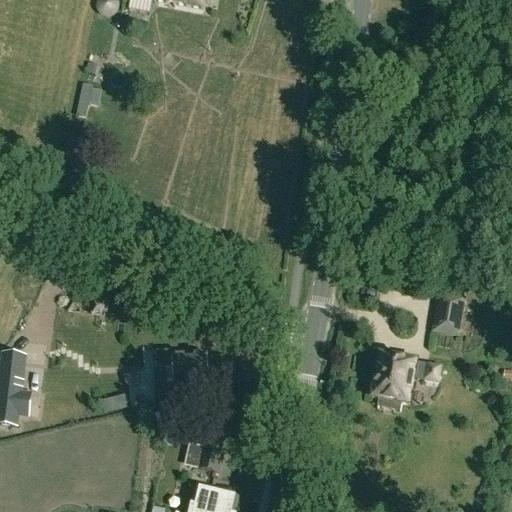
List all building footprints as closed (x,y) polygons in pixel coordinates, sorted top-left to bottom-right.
[(207,0),(147,0),(154,1),(153,3),(206,13),(207,0)] [(87,64),(86,75),(95,77),(98,67),(87,64)] [(404,277),(422,279),(423,266),(405,264),(404,277)] [(434,333),(453,336),(457,315),(438,311),(434,333)] [(457,317),(455,356),(477,356),(479,317),(457,317)] [(347,336),(349,323),(330,320),(328,333),(347,336)] [(375,398),(412,405),(416,378),(441,382),(444,365),(382,355),(375,398)] [(159,384),(177,383),(177,387),(210,386),(209,358),(176,359),(176,363),(159,364),(159,384)] [(0,410),(19,413),(26,369),(2,365),(0,374),(0,410)] [(511,371),(504,371),(503,380),(511,381),(511,371)] [(457,390),(443,387),(439,405),(454,407),(457,390)] [(117,400),(120,412),(128,410),(125,397),(117,400)] [(394,416),(393,431),(414,433),(415,418),(394,416)] [(226,446),(206,441),(204,449),(199,471),(219,475),(226,446)] [(240,511),(242,505),(196,493),(190,511),(240,511)]
